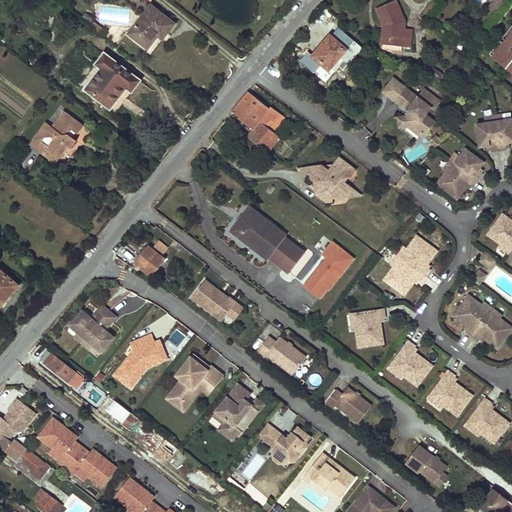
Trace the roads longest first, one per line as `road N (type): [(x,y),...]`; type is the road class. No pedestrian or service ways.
road 1 (residential): [(0,373),(253,69)]
road 2 (residential): [(253,69),(400,179)]
